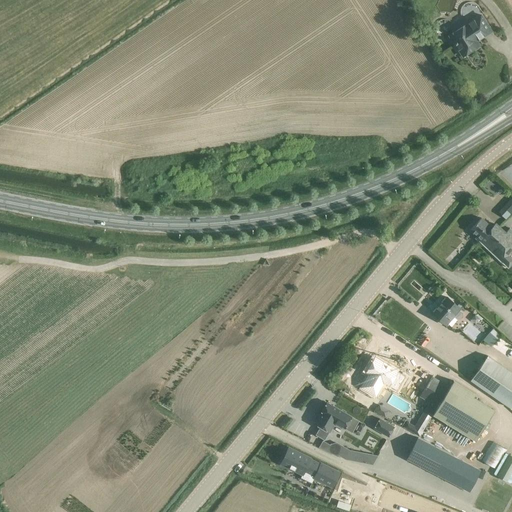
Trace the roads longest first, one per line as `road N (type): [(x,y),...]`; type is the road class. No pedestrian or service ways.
road 1 (secondary): [(482,131),(365,191),(248,221),(148,224),(0,201)]
road 2 (unclassified): [(186,511),(400,253),(511,141)]
